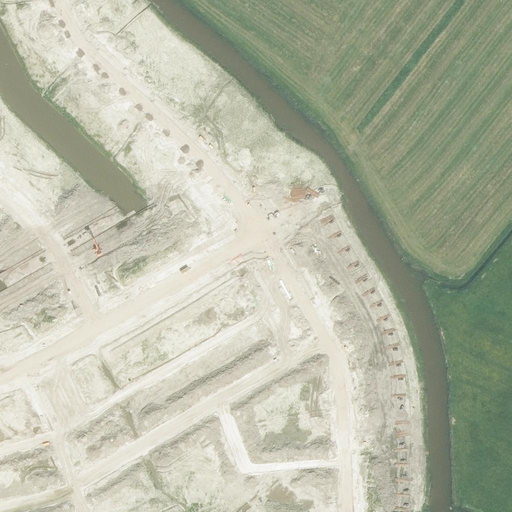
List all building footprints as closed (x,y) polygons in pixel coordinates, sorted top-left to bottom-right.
[(16,0),(22,10),(9,17),(15,29),(42,15),(38,7),(42,5),(38,0),(16,0)] [(94,5),(85,10),(95,29),(108,22),(105,15),(111,12),(104,0),(91,0),(94,5)] [(137,16),(120,34),(132,46),(149,28),(137,16)] [(36,25),(25,31),(28,36),(35,49),(56,39),(50,25),(38,31),(36,25)] [(154,51),(137,69),(150,82),(167,64),(154,51)] [(41,53),(26,61),(29,68),(45,60),(41,53)] [(63,54),(45,72),(56,83),(73,64),(63,54)] [(175,64),(166,74),(170,78),(180,68),(175,64)] [(75,72),(63,84),(69,90),(73,86),(84,97),(102,79),(90,68),(81,78),(75,72)] [(167,89),(162,94),(171,102),(176,97),(188,85),(179,76),(167,89)] [(193,98),(183,108),(196,120),(216,100),(203,87),(202,88),(198,84),(189,93),(193,98)] [(108,92),(80,120),(91,131),(118,102),(108,92)] [(223,111),(206,129),(218,141),(235,123),(223,111)] [(115,120),(108,128),(121,141),(127,135),(128,137),(135,130),(133,129),(139,122),(136,119),(136,118),(135,118),(131,115),(132,114),(131,114),(130,113),(119,124),(115,120)] [(0,146),(12,134),(0,121),(0,120),(3,117),(0,114),(0,146)] [(150,132),(135,148),(148,160),(163,144),(150,132)] [(241,137),(225,153),(236,164),(241,159),(242,160),(247,154),(247,153),(252,147),(241,137)] [(11,161),(2,171),(15,183),(33,164),(20,152),(19,153),(14,148),(7,157),(11,161)] [(172,152),(150,175),(157,182),(159,179),(169,189),(189,168),(172,152)] [(252,170),(245,178),(256,189),(262,183),(262,184),(269,177),(269,176),(275,169),(263,158),(258,153),(247,165),(252,170)] [(50,162),(43,170),(48,176),(56,168),(50,162)] [(36,191),(30,197),(43,210),(52,201),(49,198),(57,189),(43,177),(33,188),(36,191)] [(63,209),(53,219),(65,230),(82,212),(71,202),(73,201),(68,196),(59,205),(63,209)] [(185,202),(179,207),(187,217),(193,212),(185,202)] [(190,219),(180,225),(190,241),(199,235),(190,219)] [(3,223),(0,226),(0,244),(13,231),(13,230),(12,231),(3,223)] [(180,225),(171,230),(180,246),(190,241),(180,225)] [(143,227),(137,231),(144,242),(150,238),(143,227)] [(318,231),(312,234),(322,251),(340,241),(332,228),(320,234),(318,231)] [(171,230),(161,236),(170,252),(180,246),(171,230)] [(13,231),(0,244),(0,255),(9,264),(18,255),(13,251),(23,240),(13,231)] [(137,231),(130,234),(137,246),(144,242),(137,231)] [(161,236),(151,241),(161,257),(170,252),(161,236)] [(139,248),(130,254),(139,270),(149,264),(139,248)] [(350,250),(332,261),(338,272),(357,261),(350,250)] [(130,254),(120,260),(129,276),(139,270),(130,254)] [(90,258),(83,262),(90,273),(97,269),(90,258)] [(117,261),(107,267),(117,283),(127,277),(117,261)] [(357,261),(338,272),(345,283),(363,272),(357,261)] [(306,263),(297,268),(299,273),(308,268),(306,263)] [(107,267),(97,272),(107,289),(117,283),(107,267)] [(308,268),(299,273),(302,277),(311,272),(308,268)] [(237,280),(227,285),(237,302),(247,297),(237,280)] [(227,285),(218,291),(228,308),(237,302),(227,285)] [(218,291),(208,296),(218,313),(228,308),(218,291)] [(208,296),(199,302),(209,319),(218,313),(208,296)] [(377,297),(359,308),(365,319),(383,308),(377,297)] [(51,298),(41,304),(50,320),(61,314),(51,298)] [(199,302),(189,307),(199,324),(209,319),(199,302)] [(41,304),(30,310),(40,326),(50,320),(41,304)] [(330,305),(321,310),(323,315),(332,310),(330,305)] [(189,307),(179,313),(189,330),(199,324),(189,307)] [(383,308),(365,319),(371,330),(390,319),(383,308)] [(332,310),(323,315),(326,319),(335,314),(332,310)] [(12,321),(1,325),(7,343),(18,339),(12,321)] [(270,336),(260,342),(269,359),(279,353),(270,336)] [(134,339),(124,345),(134,362),(144,356),(134,339)] [(394,341),(373,348),(377,362),(392,358),(393,361),(399,359),(394,341)] [(260,342),(250,347),(260,364),(269,359),(260,342)] [(124,345),(115,350),(125,367),(134,362),(124,345)] [(250,347),(241,353),(251,370),(260,364),(250,347)] [(353,347),(343,350),(345,355),(354,351),(353,347)] [(115,350),(105,356),(115,373),(125,367),(115,350)] [(354,351),(345,355),(347,360),(356,356),(354,351)] [(241,353),(231,358),(241,375),(251,370),(241,353)] [(105,356),(96,361),(106,378),(115,373),(105,356)] [(231,358),(222,363),(232,381),(241,375),(231,358)] [(96,361),(86,367),(96,384),(106,378),(96,361)] [(222,363),(212,369),(222,386),(232,381),(222,363)] [(86,367),(77,372),(86,389),(96,384),(86,367)] [(202,375),(191,381),(201,398),(211,392),(202,375)] [(401,375),(377,376),(378,388),(401,387),(401,375)] [(191,381),(181,387),(191,404),(201,398),(191,381)] [(181,387),(171,393),(181,410),(191,404),(181,387)] [(378,399),(377,399),(377,400),(402,399),(401,387),(378,388),(378,399)] [(171,393),(161,398),(171,415),(181,410),(171,393)] [(161,398),(151,404),(161,421),(171,415),(161,398)] [(402,399),(377,400),(378,411),(401,410),(401,399),(402,399)] [(21,400),(11,403),(16,421),(30,417),(27,408),(24,409),(21,400)] [(11,403),(1,405),(6,423),(16,421),(11,403)] [(151,404),(141,410),(151,427),(161,421),(151,404)] [(141,410),(131,416),(141,433),(151,427),(141,410)] [(401,410),(378,411),(378,422),(403,421),(402,421),(401,410)] [(131,416),(121,421),(131,439),(141,433),(131,416)] [(121,421),(111,427),(121,444),(131,439),(121,421)] [(403,421),(378,422),(378,423),(379,423),(380,434),(403,433),(403,421)] [(111,427),(101,433),(111,450),(121,444),(111,427)] [(101,433),(91,439),(101,456),(111,450),(101,433)] [(403,433),(380,434),(380,446),(404,445),(403,433)] [(91,439),(81,445),(91,462),(101,456),(91,439)] [(81,445),(71,451),(81,468),(91,462),(81,445)] [(381,469),(380,469),(380,470),(405,469),(404,457),(381,458),(381,469)] [(55,465),(40,469),(45,487),(56,484),(54,475),(57,474),(55,465)] [(40,469),(29,472),(34,490),(45,487),(40,469)] [(405,469),(380,470),(381,481),(405,480),(404,469),(405,469)] [(29,472),(18,474),(23,492),(34,490),(29,472)] [(18,474),(7,477),(11,495),(23,492),(18,474)] [(7,477),(0,478),(0,496),(0,498),(11,495),(7,477)] [(405,480),(381,481),(381,492),(406,491),(405,491),(405,480)] [(291,482),(279,484),(283,506),(284,506),(283,504),(288,503),(289,505),(295,504),(291,482)] [(279,484),(268,486),(272,509),(273,509),(272,506),(277,505),(278,508),(283,506),(279,484)] [(268,486),(257,488),(261,511),(262,511),(261,508),(266,507),(266,510),(272,509),(268,486)] [(257,488),(246,491),(249,511),(250,511),(250,510),(255,509),(255,511),(261,511),(257,488)] [(249,511),(246,491),(234,493),(237,511),(241,511),(244,511),(243,511),(249,511)] [(406,491),(381,492),(381,493),(382,493),(383,504),(407,503),(406,491)] [(209,511),(204,500),(193,505),(196,511),(209,511)]
